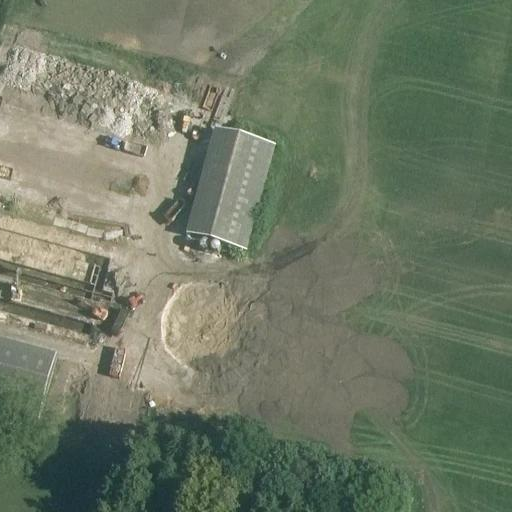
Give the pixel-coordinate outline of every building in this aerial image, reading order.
[(204,139),(182,249),(246,261),(268,152),(204,139)] [(0,323),(89,348),(116,248),(0,217),(0,323)] [(250,322),(246,307),(236,295),(223,287),(208,284),(193,287),(180,294),(170,305),(164,319),(164,335),(168,349),(178,361),(191,369),(206,372),(221,370),(234,362),(244,351),(250,337),(250,322)] [(0,411),(39,422),(57,358),(0,342),(0,411)] [(98,449),(114,387),(69,375),(52,436),(98,449)] [(165,402),(162,424),(181,426),(184,404),(165,402)]
